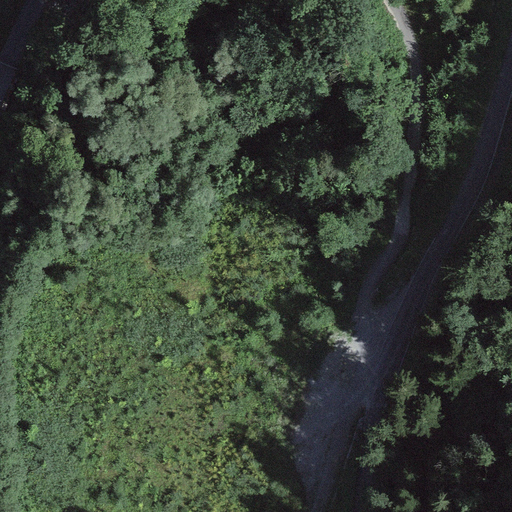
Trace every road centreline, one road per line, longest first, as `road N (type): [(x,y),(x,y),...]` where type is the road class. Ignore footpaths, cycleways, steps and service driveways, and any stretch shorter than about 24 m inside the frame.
road 1 (unclassified): [(360,511),(386,371),(474,180),(511,62)]
road 2 (track): [(318,511),(351,416),(377,400)]
